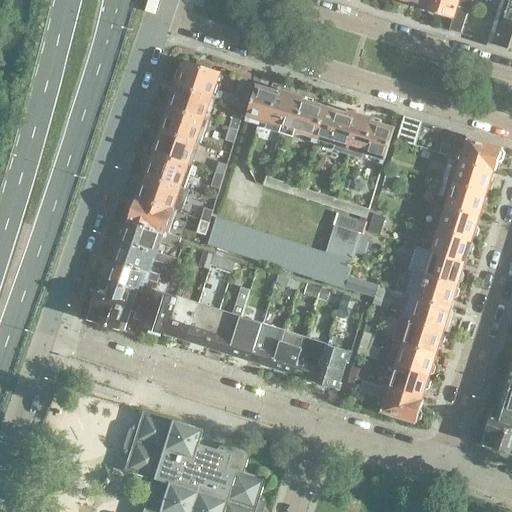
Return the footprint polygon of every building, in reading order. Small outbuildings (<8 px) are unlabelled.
[(429,0),(427,6),(428,6),(427,10),(454,18),(457,6),(459,0),(429,0)] [(459,0),(457,6),(469,10),(471,11),(474,0),(459,0)] [(511,0),(500,0),(495,18),(511,23),(511,0)] [(469,10),(457,6),(454,18),(450,29),(462,33),(469,10)] [(491,34),(488,42),(511,49),(511,23),(495,18),(490,34),(491,34)] [(180,80),(178,86),(216,99),(223,78),(221,77),(220,81),(217,80),(219,73),(209,69),(211,65),(198,61),(197,65),(186,61),(183,71),(182,71),(179,80),(180,80)] [(223,91),(221,99),(245,107),(253,84),(240,79),(235,95),(223,91)] [(258,85),(248,117),(268,123),(266,127),(294,136),(295,131),(317,138),(326,107),(310,102),(310,104),(304,102),(306,98),(284,90),(283,93),(258,85)] [(171,105),(169,108),(208,121),(216,99),(178,86),(175,94),(171,93),(168,103),(171,105)] [(326,107),(317,138),(337,145),(336,149),(363,158),(364,153),(385,160),(394,128),(379,123),(378,125),(373,124),(375,119),(349,111),(347,115),(341,114),(342,112),(326,107)] [(163,127),(162,131),(200,144),(208,121),(169,108),(167,116),(164,115),(160,127),(163,127)] [(233,116),(229,128),(238,131),(242,118),(233,116)] [(404,116),(397,140),(416,146),(423,122),(404,116)] [(238,131),(229,128),(226,140),(235,143),(238,131)] [(155,151),(153,154),(192,167),(197,169),(199,169),(206,146),(200,144),(162,131),(159,139),(156,138),(152,150),(155,151)] [(444,142),(440,153),(460,160),(460,159),(496,170),(499,161),(502,160),(504,152),(502,150),(503,147),(468,136),(466,142),(464,149),(444,142)] [(440,153),(423,148),(421,156),(448,165),(443,180),(488,194),(488,192),(491,190),(494,182),(492,180),(495,171),(496,171),(496,170),(460,159),(460,160),(440,153)] [(147,174),(146,176),(185,189),(190,175),(195,177),(197,169),(192,167),(153,154),(151,162),(148,161),(144,173),(147,174)] [(219,161),(215,174),(224,177),(228,164),(219,161)] [(224,177),(215,174),(211,186),(220,189),(224,177)] [(384,187),(394,190),(396,191),(400,179),(388,175),(384,187)] [(139,196),(138,198),(177,212),(183,214),(191,191),(185,189),(146,176),(143,185),(140,184),(136,195),(139,196)] [(279,180),(267,176),(264,185),(277,189),(279,180)] [(292,184),(279,180),(277,189),(289,193),(292,184)] [(488,194),(443,180),(438,195),(448,198),(445,206),(480,217),(483,207),(487,206),(489,198),(487,195),(488,194)] [(305,188),(292,184),(289,193),(302,197),(305,188)] [(318,192),(305,188),(302,197),(315,201),(318,192)] [(331,196),(318,192),(315,201),(328,205),(331,196)] [(344,200),(331,196),(328,205),(341,209),(344,200)] [(138,198),(130,223),(166,234),(167,232),(170,233),(177,212),(138,198)] [(357,204),(344,200),(341,209),(354,213),(357,204)] [(432,213),(435,203),(425,200),(422,210),(432,213)] [(369,209),(357,204),(354,213),(367,218),(369,209)] [(445,206),(438,229),(473,239),(474,238),(476,237),(479,229),(477,226),(480,217),(445,206)] [(205,208),(201,220),(210,223),(214,211),(205,208)] [(338,213),(335,225),(360,232),(363,221),(338,213)] [(374,213),(369,231),(381,235),(386,217),(374,213)] [(228,223),(216,219),(208,245),(220,249),(228,223)] [(210,223),(201,220),(197,232),(206,235),(210,223)] [(124,240),(123,242),(158,254),(159,252),(162,242),(178,248),(182,237),(170,233),(167,232),(166,234),(130,223),(128,230),(124,230),(121,238),(124,240)] [(240,227),(228,223),(220,249),(232,252),(240,227)] [(327,252),(354,261),(356,253),(362,235),(362,233),(360,233),(335,225),(327,252)] [(253,231),(240,227),(232,252),(245,256),(253,231)] [(438,229),(431,252),(466,262),(469,253),(472,252),(475,244),(472,242),(473,239),(438,229)] [(265,235),(253,231),(245,256),(257,260),(265,235)] [(277,238),(265,235),(257,260),(269,264),(277,238)] [(362,235),(356,253),(365,255),(371,238),(362,235)] [(289,242),(277,238),(269,264),(281,268),(289,242)] [(158,254),(123,242),(121,249),(117,250),(115,257),(117,259),(116,262),(152,273),(156,260),(176,267),(179,259),(159,252),(158,254)] [(301,246),(289,242),(281,268),(293,272),(301,246)] [(314,250),(301,246),(293,272),(306,276),(314,250)] [(409,269),(424,274),(459,285),(459,284),(462,283),(465,275),(463,273),(466,262),(431,252),(416,247),(409,269)] [(326,254),(314,250),(306,276),(318,279),(326,254)] [(210,268),(214,255),(206,253),(202,266),(210,268)] [(338,258),(326,254),(318,279),(330,283),(338,258)] [(235,262),(214,255),(211,264),(232,271),(235,262)] [(352,262),(338,258),(330,283),(344,288),(352,262)] [(111,268),(107,280),(137,290),(144,292),(147,281),(149,281),(149,280),(158,283),(160,276),(152,273),(116,262),(114,268),(111,268)] [(350,273),(346,288),(353,290),(358,275),(350,273)] [(424,274),(417,297),(451,308),(454,299),(458,298),(460,291),(458,288),(459,285),(424,274)] [(160,275),(158,283),(144,327),(165,334),(177,296),(178,295),(182,282),(160,275)] [(300,284),(278,277),(276,286),(297,293),(300,284)] [(95,299),(130,310),(133,302),(137,290),(107,280),(103,278),(95,299)] [(318,298),(322,288),(308,283),(304,294),(318,298)] [(373,304),(374,304),(382,306),(387,287),(379,284),(373,304)] [(220,309),(208,345),(230,352),(241,315),(249,290),(241,287),(233,313),(220,309)] [(327,301),(330,291),(322,288),(318,298),(327,301)] [(177,296),(165,334),(177,338),(178,336),(187,339),(199,302),(178,295),(177,296)] [(345,319),(351,297),(344,295),(337,317),(345,319)] [(410,319),(410,320),(444,331),(445,330),(448,328),(450,321),(448,318),(451,308),(417,297),(410,319)] [(128,325),(132,311),(130,310),(95,299),(88,319),(122,330),(124,323),(128,325)] [(132,311),(139,313),(144,315),(146,309),(139,306),(139,304),(133,302),(130,310),(132,311)] [(199,302),(187,339),(208,345),(220,309),(199,302)] [(241,315),(230,352),(252,359),(264,323),(241,315)] [(392,340),(402,343),(437,354),(440,345),(443,344),(445,337),(443,334),(444,331),(410,320),(410,319),(400,316),(395,332),(392,340)] [(264,323),(252,359),(274,366),(285,330),(264,323)] [(367,323),(365,331),(376,335),(379,326),(367,323)] [(285,330),(274,366),(296,373),(308,337),(285,330)] [(365,331),(357,354),(378,361),(382,347),(374,345),(377,335),(376,335),(365,331)] [(308,337),(296,373),(305,376),(304,378),(317,382),(328,344),(328,343),(308,337)] [(328,344),(317,382),(338,389),(350,351),(328,343),(328,344)] [(402,343),(395,366),(430,377),(430,375),(434,374),(436,367),(434,365),(437,354),(402,343)] [(372,371),(368,381),(371,383),(388,388),(423,399),(426,390),(429,389),(431,382),(429,380),(430,377),(395,366),(392,377),(372,371)] [(351,377),(362,380),(365,380),(366,374),(353,369),(351,377)] [(357,379),(351,377),(343,400),(349,402),(357,379)] [(368,381),(365,380),(362,380),(359,389),(385,398),(381,412),(416,423),(416,421),(419,420),(422,412),(420,410),(423,400),(423,399),(388,388),(371,383),(368,381)] [(495,403),(495,404),(511,409),(511,388),(505,387),(499,405),(495,403)] [(511,409),(495,404),(489,424),(511,431),(511,409)] [(260,511),(263,505),(263,503),(263,502),(263,501),(263,499),(262,498),(262,497),(261,496),(259,495),(258,495),(263,480),(241,474),(245,460),(246,459),(246,457),(246,456),(245,454),(245,453),(244,452),(243,451),(242,450),(240,450),(226,446),(225,445),(223,445),(222,445),(220,445),(219,446),(218,446),(217,447),(216,449),(215,450),(196,444),(200,430),(197,429),(142,412),(141,411),(141,412),(137,426),(135,425),(134,425),(132,426),(131,426),(130,427),(129,428),(128,429),(127,430),(127,431),(122,446),(122,447),(122,449),(122,450),(122,451),(123,453),(124,454),(125,455),(126,456),(127,456),(123,470),(166,484),(157,511),(143,506),(141,511),(260,511)] [(511,431),(489,424),(482,445),(511,453),(511,431)]
